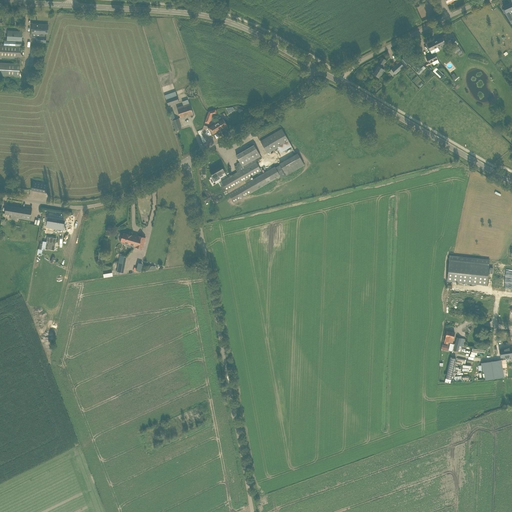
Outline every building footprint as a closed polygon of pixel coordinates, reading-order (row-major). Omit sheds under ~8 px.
[(502,10),(504,13),(506,13),(509,21),(511,19),(511,7),(510,3),(503,6),(504,9),(502,10)] [(39,42),(38,47),(44,48),(44,42),(46,42),(46,36),(44,36),(45,33),(48,34),(48,25),(32,24),(32,33),(40,33),(40,36),(38,36),(38,42),(39,42)] [(0,44),(0,57),(15,58),(20,59),(22,37),(22,32),(8,31),(7,40),(4,40),(4,45),(0,44)] [(432,54),(426,57),(428,62),(429,63),(438,59),(435,53),(439,50),(438,47),(445,43),(444,41),(442,37),(427,45),(430,51),(432,54)] [(373,73),(379,77),(384,69),(381,67),(385,60),(382,57),(375,69),(373,73)] [(20,59),(15,58),(15,64),(0,62),(0,75),(19,77),(20,59)] [(391,69),(395,74),(404,66),(399,61),(391,69)] [(445,75),(436,67),(433,71),(441,79),(445,75)] [(166,99),(168,105),(179,102),(177,95),(166,99)] [(177,107),(179,113),(180,117),(189,114),(189,115),(193,114),(189,103),(187,99),(182,101),(183,105),(177,107)] [(205,122),(209,123),(212,115),(217,113),(216,109),(209,111),(205,122)] [(208,127),(212,134),(227,125),(223,118),(208,127)] [(172,121),(176,131),(181,129),(178,119),(172,121)] [(289,141),(284,133),(282,129),(260,141),(267,153),(289,141)] [(240,170),(221,181),(233,203),(280,176),(281,178),(286,176),(280,165),(275,167),(274,166),(251,179),(250,177),(261,171),(256,161),(261,158),(254,145),(236,155),(242,166),(239,168),(240,170)] [(279,163),(286,175),(304,165),(298,153),(291,157),(279,163)] [(212,177),(214,181),(219,178),(218,176),(224,172),(220,164),(210,170),(213,176),(212,177)] [(31,190),(46,193),(48,184),(33,181),(31,190)] [(10,219),(16,220),(16,217),(30,220),(32,210),(6,205),(5,214),(11,215),(10,219)] [(50,218),(49,226),(65,229),(67,221),(50,218)] [(511,225),(503,224),(501,238),(511,239),(511,225)] [(67,228),(65,243),(71,244),(73,229),(67,228)] [(121,239),(121,241),(128,243),(128,246),(129,246),(130,247),(131,247),(132,247),(133,246),(135,247),(142,249),(145,238),(138,236),(131,234),(131,235),(127,234),(123,233),(122,235),(122,234),(121,235),(121,236),(120,237),(120,238),(120,239),(121,239)] [(119,255),(116,271),(123,273),(126,256),(119,255)] [(450,255),(447,281),(487,285),(489,265),(490,259),(475,258),(450,255)] [(468,299),(480,301),(481,294),(469,292),(468,299)] [(444,343),(447,344),(448,341),(452,342),(454,333),(447,331),(444,343)] [(511,347),(500,348),(501,356),(510,355),(510,358),(510,360),(511,359),(511,347)] [(445,378),(451,379),(456,358),(450,357),(445,378)] [(505,359),(481,362),(483,380),(507,377),(506,369),(503,369),(502,367),(506,367),(505,359)]
